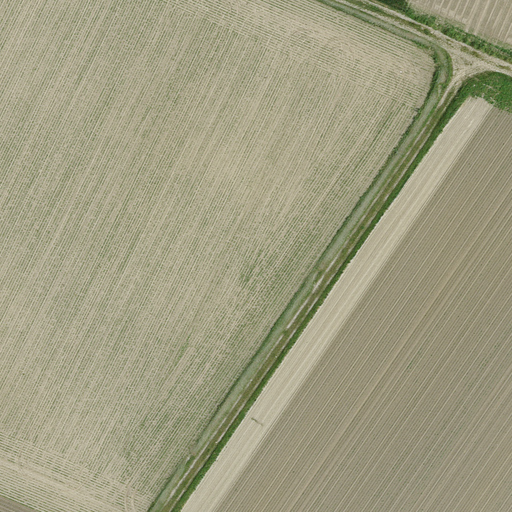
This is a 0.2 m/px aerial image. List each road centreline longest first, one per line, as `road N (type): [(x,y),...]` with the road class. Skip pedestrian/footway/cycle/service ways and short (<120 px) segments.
road 1 (track): [(478,46),(162,511)]
road 2 (track): [(511,59),(367,0)]
